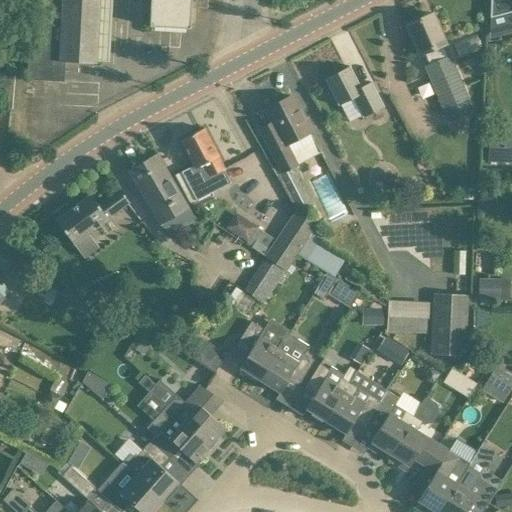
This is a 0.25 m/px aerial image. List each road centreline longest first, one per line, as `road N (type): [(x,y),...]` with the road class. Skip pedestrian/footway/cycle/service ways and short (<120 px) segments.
road 1 (tertiary): [(0,213),(131,118),(365,0)]
road 2 (residential): [(373,511),(362,479),(276,425)]
